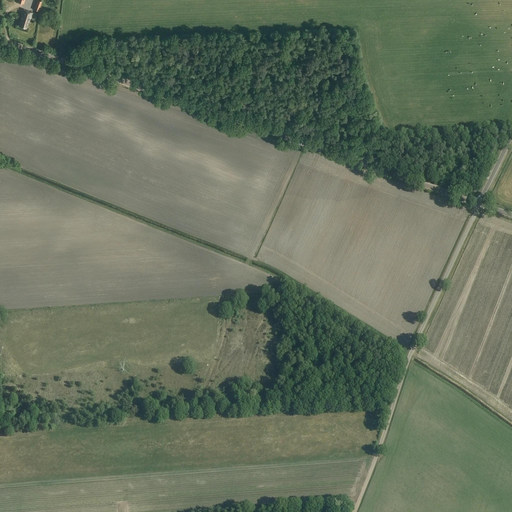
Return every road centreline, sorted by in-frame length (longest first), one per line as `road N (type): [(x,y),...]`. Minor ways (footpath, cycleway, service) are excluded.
road 1 (tertiary): [(478,204),(0,40)]
road 2 (unclassified): [(354,511),(408,358),(478,204)]
